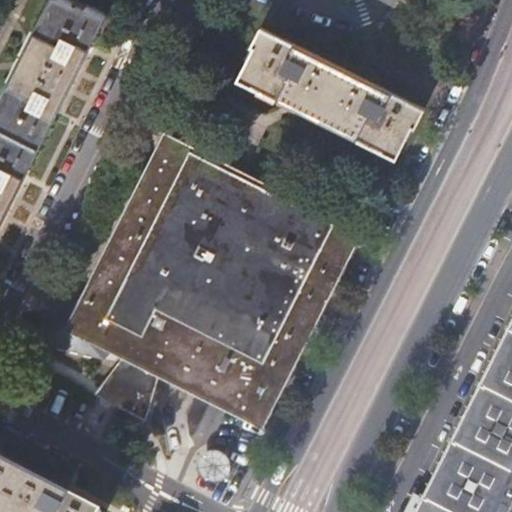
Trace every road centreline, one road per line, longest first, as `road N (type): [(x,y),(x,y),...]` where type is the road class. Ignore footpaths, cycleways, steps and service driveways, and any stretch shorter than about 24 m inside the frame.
road 1 (tertiary): [(511,3),(460,128),(261,511)]
road 2 (tertiary): [(336,511),(511,146)]
road 3 (residential): [(0,326),(159,0)]
road 4 (residential): [(185,511),(0,407)]
